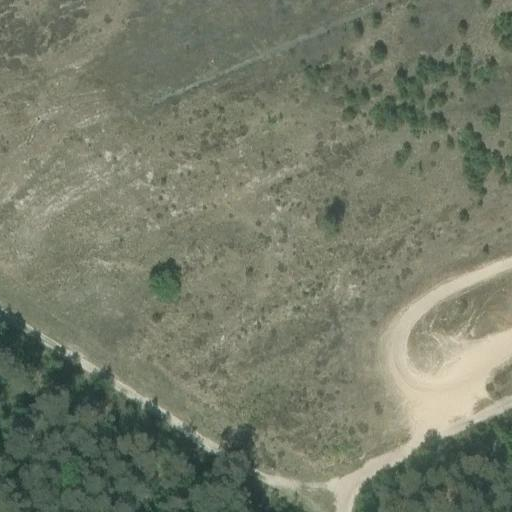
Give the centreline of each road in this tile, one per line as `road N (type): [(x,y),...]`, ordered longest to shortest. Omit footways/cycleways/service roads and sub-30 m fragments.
road 1 (track): [(307,500),(0,310)]
road 2 (track): [(319,511),(307,500),(511,395)]
